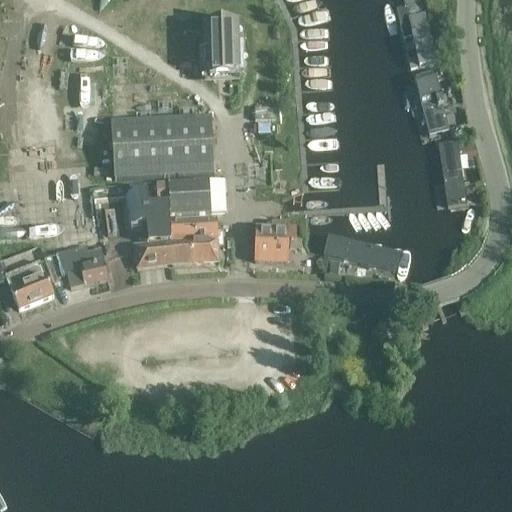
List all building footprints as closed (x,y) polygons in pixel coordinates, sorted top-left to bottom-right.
[(426,8),(391,13),(405,74),(441,69),(426,8)] [(209,77),(233,77),(232,29),(208,29),(209,77)] [(444,74),(406,83),(422,143),(459,136),(444,74)] [(113,183),(214,177),(212,121),(108,126),(113,183)] [(473,142),(439,147),(448,210),(488,201),(473,142)] [(211,221),(210,216),(225,215),(224,182),(209,182),(209,183),(168,186),(170,218),(170,226),(168,226),(170,242),(173,268),(185,267),(219,265),(218,241),(217,221),(211,221)] [(122,200),(101,204),(107,236),(128,232),(122,200)] [(289,267),(289,225),(270,224),(270,230),(254,229),(253,266),(289,267)] [(400,257),(330,241),(325,261),(396,275),(400,257)] [(136,272),(173,268),(170,242),(132,247),(136,272)] [(107,282),(104,273),(99,253),(87,256),(85,250),(56,258),(61,280),(66,278),(70,292),(107,282)] [(7,279),(4,273),(0,265),(0,287),(2,287),(4,293),(18,314),(54,299),(40,266),(7,279)] [(412,322),(378,318),(377,329),(411,333),(412,322)]
